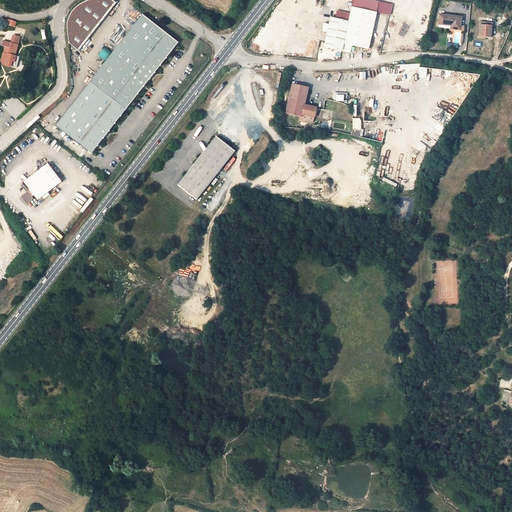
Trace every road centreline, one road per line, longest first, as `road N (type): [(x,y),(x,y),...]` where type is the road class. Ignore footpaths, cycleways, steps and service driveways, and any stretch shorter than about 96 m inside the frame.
road 1 (track): [(495,64),(424,179),(420,217),(398,261),(394,323),(413,414),(402,468),(411,511)]
road 2 (primary): [(0,336),(225,47)]
road 3 (unclassified): [(511,70),(424,54),(308,65),(225,47)]
road 4 (track): [(192,318),(203,318),(214,303),(205,248),(236,171)]
road 5 (unclassified): [(57,12),(57,92),(0,143)]
